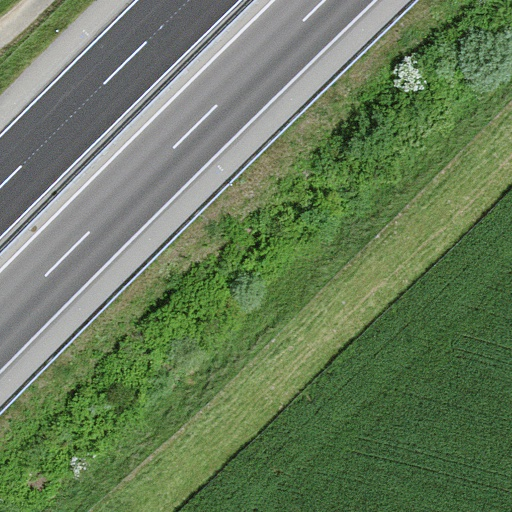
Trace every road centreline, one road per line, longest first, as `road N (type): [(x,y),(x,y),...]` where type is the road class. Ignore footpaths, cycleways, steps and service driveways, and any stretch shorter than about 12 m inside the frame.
road 1 (motorway): [(0,321),(324,0)]
road 2 (motorway): [(187,0),(0,185)]
